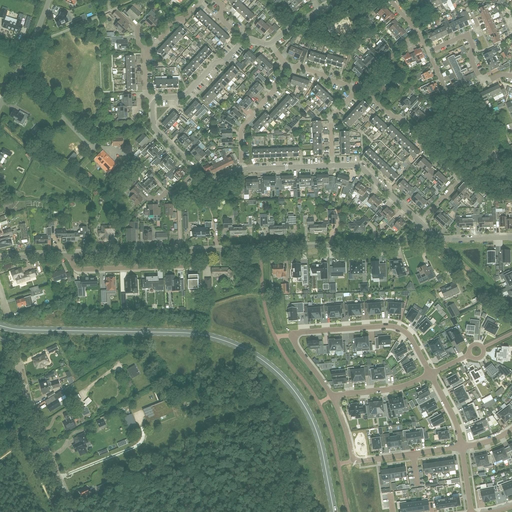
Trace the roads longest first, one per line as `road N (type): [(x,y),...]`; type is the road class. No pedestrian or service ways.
road 1 (primary): [(0,325),(193,333),(239,346),(281,376),(304,406),(333,511)]
road 2 (residential): [(331,396),(293,342),(298,332),(393,326),(430,374)]
road 3 (residential): [(198,250),(394,243),(421,223)]
road 4 (residential): [(419,221),(462,176),(364,90)]
road 5 (residential): [(72,511),(13,347),(0,339)]
road 6 (residential): [(461,446),(354,460),(331,396)]
road 7 (residential): [(70,254),(80,269),(187,265),(198,250)]
road 8 (residential): [(70,254),(198,250)]
road 9 (residential): [(241,170),(240,132),(284,62)]
